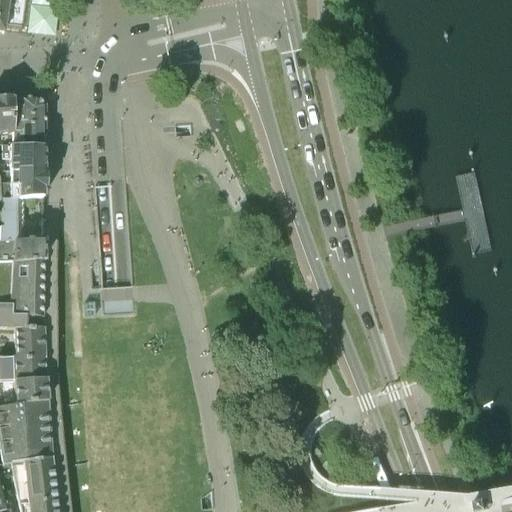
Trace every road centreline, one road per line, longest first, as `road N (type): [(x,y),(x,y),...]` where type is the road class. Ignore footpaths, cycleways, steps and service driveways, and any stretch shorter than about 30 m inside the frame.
road 1 (secondary): [(437,511),(365,315),(286,0)]
road 2 (secondary): [(247,36),(299,228),(410,511)]
road 3 (residential): [(242,7),(134,34),(104,54)]
road 4 (residential): [(104,54),(138,61),(247,36)]
